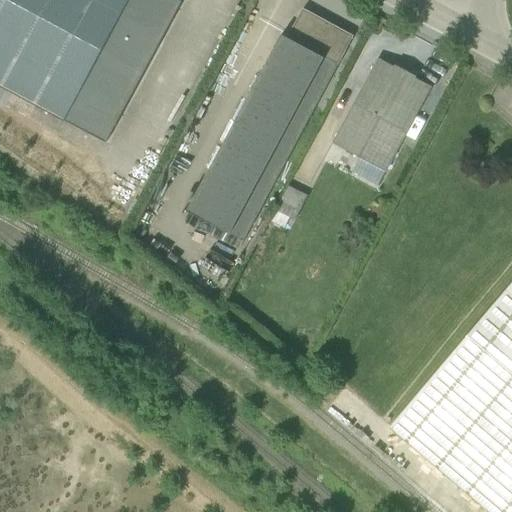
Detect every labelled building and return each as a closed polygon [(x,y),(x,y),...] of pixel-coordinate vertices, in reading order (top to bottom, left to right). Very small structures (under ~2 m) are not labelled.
[(176,0),(0,0),(0,84),(106,141),(182,2),(176,0)] [(244,241),(355,35),(304,8),(288,38),(281,34),(187,211),(244,241)] [(227,33),(239,38),(249,16),(238,11),(227,33)] [(352,172),(378,186),(432,86),(416,78),(417,76),(395,64),(394,66),(378,58),(332,143),(360,157),(352,172)] [(289,185),(270,221),(284,229),(290,218),(294,220),(308,196),(289,185)] [(511,511),(511,283),(391,429),(489,511),(511,511)]
